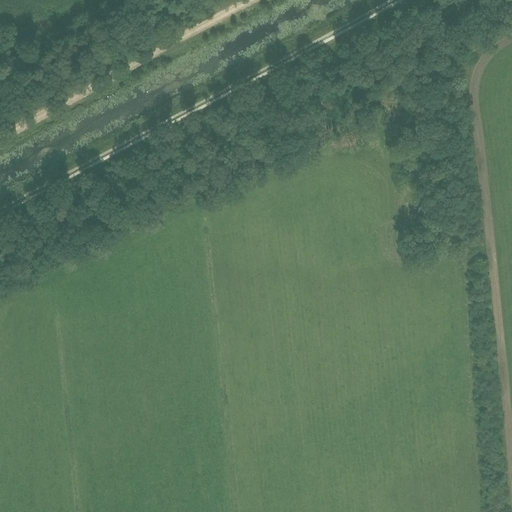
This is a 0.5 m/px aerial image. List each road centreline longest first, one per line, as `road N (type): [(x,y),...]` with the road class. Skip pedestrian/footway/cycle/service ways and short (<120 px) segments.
road 1 (track): [(408,0),(0,216)]
road 2 (track): [(247,0),(0,135)]
